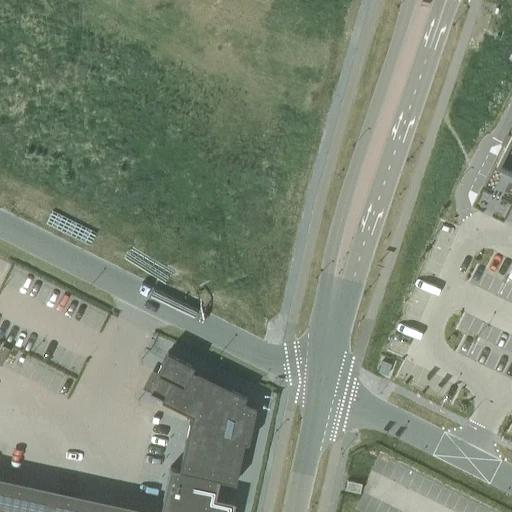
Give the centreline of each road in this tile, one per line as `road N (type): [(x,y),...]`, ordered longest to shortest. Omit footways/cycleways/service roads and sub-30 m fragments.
road 1 (tertiary): [(320,385),(0,225)]
road 2 (tertiary): [(333,311),(355,275),(448,0)]
road 3 (tertiary): [(409,0),(335,235),(333,311)]
road 4 (unknown): [(151,301),(111,413),(58,435),(0,431)]
road 5 (unclassified): [(511,481),(320,385)]
road 6 (unclassified): [(320,385),(293,511)]
